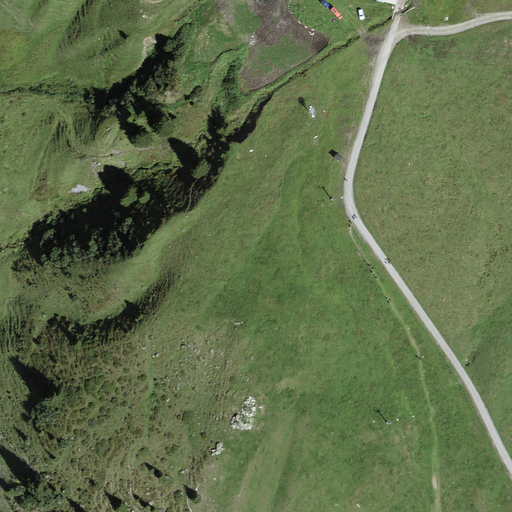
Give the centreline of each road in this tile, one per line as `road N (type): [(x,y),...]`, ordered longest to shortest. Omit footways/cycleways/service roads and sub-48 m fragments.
road 1 (track): [(377,245),(462,368),(511,464)]
road 2 (track): [(394,35),(350,173),(355,212),(377,245)]
